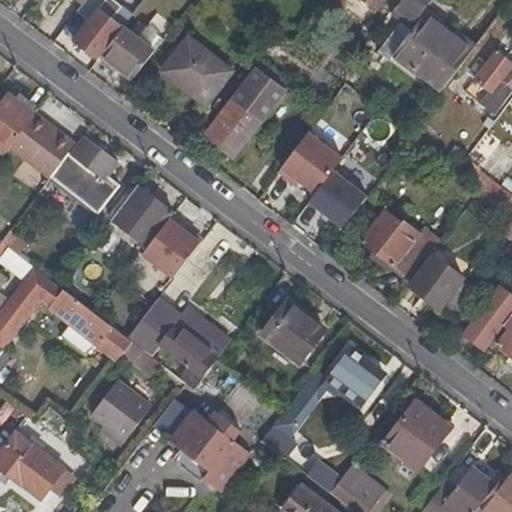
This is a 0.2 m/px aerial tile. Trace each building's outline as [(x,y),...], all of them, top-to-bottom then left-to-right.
[(361,0),(377,12),(386,0),(361,0)] [(441,88),(463,59),(414,22),(420,14),(431,0),(405,0),(384,28),(403,43),(396,53),(441,88)] [(76,41),(99,61),(103,56),(123,30),(113,21),(120,11),(107,1),(76,41)] [(463,59),(471,53),(420,14),(414,22),(463,59)] [(123,30),(103,56),(133,80),(159,48),(128,24),(123,30)] [(233,72),(189,39),(163,73),(207,106),(233,72)] [(511,90),(511,68),(493,54),(473,81),(501,103),(511,90)] [(259,69),(236,99),(265,120),(287,91),(259,69)] [(36,115),(39,111),(14,91),(10,97),(36,116),(36,115)] [(36,116),(10,97),(0,109),(0,150),(6,155),(9,151),(36,116)] [(265,120),(236,99),(207,136),(235,159),(265,120)] [(76,145),(36,115),(36,116),(9,151),(48,180),(51,178),(64,160),(68,154),(76,145)] [(380,144),(394,130),(380,115),(365,128),(380,144)] [(342,159),(310,134),(280,175),(293,184),(296,179),(315,194),(335,168),(342,159)] [(501,143),(489,134),(461,169),(508,206),(511,201),(511,195),(480,170),(501,143)] [(71,157),(68,154),(64,160),(51,178),(98,215),(119,187),(108,178),(118,165),(84,139),(71,157)] [(315,194),(309,201),(343,227),(369,194),(335,168),(315,194)] [(174,213),(138,187),(112,221),(148,248),(172,217),(174,213)] [(482,189),(476,196),(489,205),(494,198),(482,189)] [(360,243),(410,282),(441,242),(424,228),(419,234),(411,228),(409,230),(385,211),(360,243)] [(204,241),(172,217),(148,248),(146,252),(177,276),(204,241)] [(511,219),(502,233),(511,240),(511,219)] [(104,232),(92,247),(103,256),(114,240),(104,232)] [(1,243),(16,255),(23,245),(9,233),(1,243)] [(463,280),(431,256),(408,286),(440,310),(463,280)] [(462,334),(484,352),(511,315),(511,298),(498,287),(462,334)] [(120,362),(134,344),(128,340),(65,292),(52,309),(120,362)] [(323,331),(286,304),(262,335),(299,363),(323,331)] [(234,342),(189,309),(162,345),(207,378),(234,342)] [(497,346),(506,353),(511,358),(511,317),(505,327),(509,331),(497,346)] [(141,345),(132,360),(149,370),(158,355),(141,345)] [(0,368),(2,369),(10,356),(0,349),(0,368)] [(382,374),(350,349),(325,381),(357,406),(382,374)] [(153,406),(119,380),(90,419),(123,445),(153,406)] [(6,404),(0,412),(0,427),(14,410),(6,404)] [(418,472),(436,447),(431,444),(444,426),(414,404),(382,445),(418,472)] [(253,454),(195,410),(171,441),(211,472),(205,479),(223,493),(253,454)] [(289,457),(299,441),(274,425),(264,441),(289,457)] [(431,444),(436,447),(449,431),(444,426),(431,444)] [(17,434),(0,454),(0,469),(42,501),(65,471),(35,448),(38,444),(33,439),(30,444),(17,434)] [(368,511),(384,493),(352,468),(328,499),(345,511),(368,511)] [(422,511),(475,511),(494,487),(470,468),(450,495),(441,488),(422,511)] [(511,511),(511,474),(507,471),(494,487),(475,511),(511,511)] [(332,511),(301,488),(284,511),(285,511),(332,511)]
